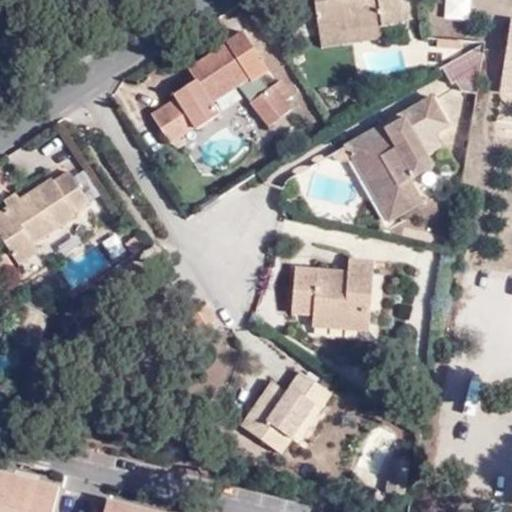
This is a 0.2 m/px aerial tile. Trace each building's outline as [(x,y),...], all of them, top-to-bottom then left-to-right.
[(338,0),(311,4),(318,50),(403,37),(397,0),(338,0)] [(443,0),(444,18),(471,18),(471,0),(443,0)] [(481,89),(482,38),(444,38),(444,89),(481,89)] [(275,79),(248,39),(194,77),(202,90),(180,104),(181,107),(157,123),(177,155),(228,122),(220,110),(256,88),(257,91),(275,79)] [(435,95),(453,123),(467,115),(449,87),(435,95)] [(287,89),(256,113),(257,113),(274,135),(298,117),(291,109),(298,103),(287,89)] [(406,122),(409,127),(413,135),(389,149),(384,142),(381,137),(355,152),(401,230),(427,214),(413,191),(434,178),(428,168),(444,158),(437,145),(453,136),(434,106),(406,122)] [(409,127),(384,142),(389,149),(413,135),(409,127)] [(59,135),(36,148),(50,171),(73,157),(59,135)] [(355,152),(345,158),(354,172),(392,235),(401,230),(355,152)] [(337,172),(354,172),(345,158),(336,163),(337,172)] [(56,183),(54,181),(21,201),(10,208),(0,214),(0,240),(8,253),(0,257),(0,280),(1,282),(41,256),(36,248),(78,220),(76,217),(91,207),(70,175),(56,183)] [(7,204),(10,208),(21,201),(18,196),(7,204)] [(333,335),(387,344),(396,278),(369,275),(367,287),(318,280),(312,325),(334,328),(333,335)] [(217,328),(207,310),(187,324),(197,340),(217,328)] [(39,329),(28,323),(22,334),(32,339),(39,329)] [(292,404),(273,389),(245,430),(287,462),(309,430),(325,409),(330,413),(339,401),(309,379),(296,398),(292,404)] [(273,389),(292,404),(296,398),(278,384),(273,389)] [(330,413),(325,409),(309,430),(315,434),(330,413)] [(45,511),(51,489),(0,476),(0,511),(45,511)] [(136,511),(98,502),(95,511),(136,511)]
